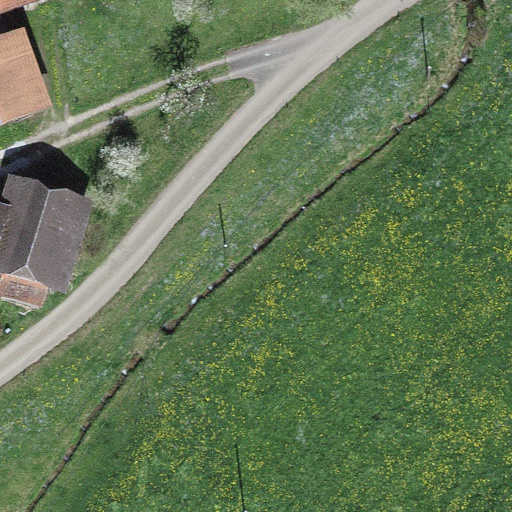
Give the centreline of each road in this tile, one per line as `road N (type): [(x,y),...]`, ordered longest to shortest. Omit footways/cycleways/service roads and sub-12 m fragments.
road 1 (unclassified): [(0,367),(112,275),(318,50),(402,0)]
road 2 (track): [(318,50),(129,112),(0,168)]
